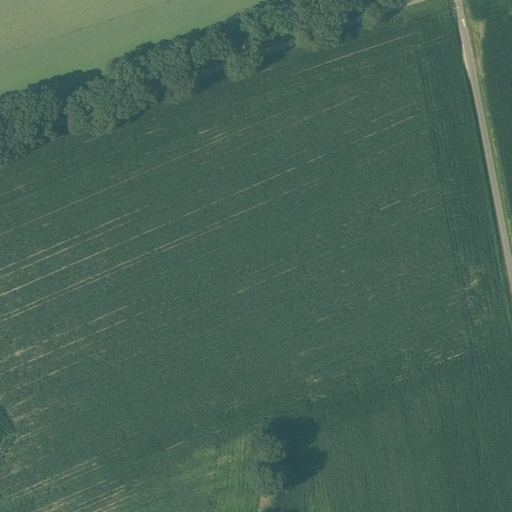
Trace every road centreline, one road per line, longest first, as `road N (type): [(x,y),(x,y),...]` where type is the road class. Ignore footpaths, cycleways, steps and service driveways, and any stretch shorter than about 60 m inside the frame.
road 1 (secondary): [(0,128),(365,0)]
road 2 (unclassified): [(511,285),(457,0)]
